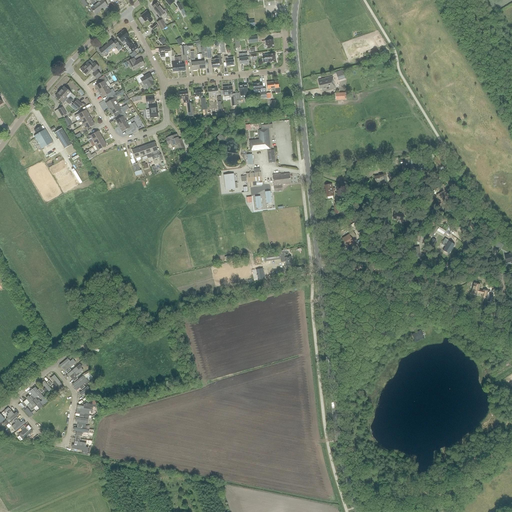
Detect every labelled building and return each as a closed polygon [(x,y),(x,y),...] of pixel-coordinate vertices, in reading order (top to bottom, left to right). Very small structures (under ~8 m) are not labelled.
[(96,15),(102,10),(93,0),(89,0),(93,4),(94,4),(95,6),(91,9),(96,15)] [(93,0),(102,10),(107,6),(102,0),(99,2),(97,0),(93,0)] [(165,0),(170,6),(172,9),(174,12),(178,9),(173,4),(175,3),(174,2),(175,1),(174,0),(164,0),(165,0)] [(187,16),(180,3),(176,5),(180,10),(184,18),(187,16)] [(160,17),(166,13),(159,4),(158,5),(157,4),(153,7),(154,9),(154,10),(160,17)] [(150,23),(153,21),(151,17),(147,11),(141,16),(145,22),(148,20),(150,23)] [(166,27),(162,19),(157,22),(161,30),(166,27)] [(135,43),(134,44),(128,37),(129,36),(124,30),(117,36),(122,42),(125,40),(128,44),(127,45),(133,52),(138,48),(135,43)] [(158,41),(162,45),(167,41),(163,37),(158,41)] [(108,56),(108,54),(107,54),(115,47),(119,51),(122,48),(116,40),(114,43),(112,41),(99,51),(102,53),(104,56),(105,57),(107,57),(108,56)] [(268,49),(274,48),(273,40),(265,41),(266,46),(268,46),(268,49)] [(199,68),(198,62),(196,62),(194,52),(191,52),(192,59),(192,63),(193,70),(197,69),(199,68)] [(248,64),(249,64),(248,61),(250,61),(250,57),(248,57),(247,57),(247,53),(239,54),(240,58),(240,65),(244,64),(244,65),(248,65),(248,64)] [(276,62),(275,54),(269,54),(269,55),(263,56),(264,63),(270,62),(270,63),(276,62)] [(222,65),(221,55),(217,55),(217,59),(211,60),(212,68),(220,67),(220,65),(222,65)] [(234,58),(228,58),(228,57),(225,57),(225,61),(226,61),(227,66),(235,65),(234,58)] [(141,58),(136,61),(134,58),(128,62),(131,68),(134,67),(136,70),(145,65),(141,58)] [(88,63),(81,70),(86,75),(92,70),(94,72),(99,67),(95,63),(93,64),(90,61),(88,63)] [(97,71),(93,75),(97,80),(102,75),(100,73),(97,71)] [(336,73),(339,81),(345,79),(343,71),(336,73)] [(154,85),(152,81),(153,81),(150,74),(144,77),(142,74),(136,77),(139,84),(142,82),(144,85),(146,84),(148,88),(154,85)] [(99,92),(109,87),(106,83),(109,81),(106,76),(98,81),(100,84),(96,86),(99,92)] [(323,91),(335,88),(333,76),(325,78),(325,79),(318,80),(320,89),(322,89),(323,91)] [(279,88),(278,82),(267,83),(268,89),(275,88),(276,94),(281,93),(280,88),(279,88)] [(267,98),(266,94),(266,87),(263,87),(262,83),(253,84),(254,94),(261,93),(261,98),(267,98)] [(248,91),(247,85),(239,86),(240,92),(240,96),(248,95),(248,91)] [(61,89),(60,91),(71,102),(73,99),(70,96),(72,94),(64,87),(62,90),(61,89)] [(108,98),(115,94),(116,94),(113,89),(111,90),(109,87),(99,92),(102,97),(106,95),(108,98)] [(237,106),(236,96),(234,97),(232,87),(223,88),(224,91),(224,95),(224,96),(229,96),(229,97),(231,97),(232,106),(237,106)] [(199,97),(203,96),(202,90),(194,91),(195,99),(196,100),(198,99),(199,98),(199,97)] [(69,104),(71,102),(60,91),(58,93),(58,94),(56,97),(63,103),(65,101),(69,104)] [(184,103),(189,103),(188,98),(188,91),(179,92),(180,99),(183,98),(184,103)] [(109,109),(118,104),(116,100),(117,99),(115,94),(108,98),(105,100),(107,103),(106,104),(109,109)] [(159,117),(157,103),(155,103),(155,96),(146,97),(146,102),(148,102),(150,118),(159,117)] [(79,108),(82,105),(77,100),(74,104),(79,108)] [(118,116),(125,112),(128,110),(126,106),(123,108),(122,107),(120,108),(118,104),(109,109),(112,115),(114,114),(115,117),(118,116)] [(62,117),(67,114),(62,107),(58,110),(62,117)] [(81,120),(89,115),(86,110),(78,115),(78,114),(75,116),(76,118),(78,116),(80,119),(81,120)] [(119,126),(127,122),(125,119),(128,117),(125,112),(118,116),(120,118),(116,121),(118,124),(119,126)] [(84,125),(92,120),(89,115),(81,120),(80,119),(78,121),(79,122),(81,121),(83,124),(84,125)] [(72,124),(68,117),(62,120),(66,127),(72,124)] [(84,125),(83,124),(80,126),(81,127),(84,126),(87,130),(95,125),(92,120),(84,125)] [(128,132),(131,131),(134,129),(133,127),(130,120),(127,122),(119,126),(121,129),(123,132),(127,130),(128,132)] [(42,149),(53,142),(45,130),(43,131),(41,127),(35,131),(37,134),(34,136),(42,149)] [(62,128),(55,133),(65,149),(72,145),(62,128)] [(251,151),(271,149),(269,129),(259,130),(260,140),(250,141),(251,151)] [(91,142),(101,136),(98,131),(90,136),(90,135),(87,137),(88,138),(87,139),(89,143),(90,142),(91,142)] [(179,139),(177,134),(168,138),(166,138),(168,145),(171,144),(172,146),(177,144),(180,151),(186,149),(182,139),(179,139)] [(226,139),(219,134),(216,139),(222,144),(226,139)] [(93,147),(104,141),(101,136),(91,142),(93,147)] [(104,141),(93,147),(97,152),(99,151),(99,150),(107,145),(104,141)] [(155,142),(149,144),(152,153),(153,153),(155,159),(159,157),(160,161),(163,160),(161,154),(160,154),(159,150),(158,150),(155,142)] [(149,144),(143,146),(146,155),(151,153),(153,159),(155,159),(153,153),(152,153),(149,144)] [(143,146),(138,148),(141,157),(140,157),(141,160),(143,159),(142,156),(146,155),(143,146)] [(138,148),(132,150),(135,158),(134,158),(135,162),(137,161),(136,159),(140,157),(141,157),(138,148)] [(93,158),(91,155),(89,152),(87,153),(86,151),(84,152),(83,152),(85,154),(88,160),(93,158)] [(417,159),(418,161),(416,162),(417,164),(419,163),(421,166),(427,164),(423,156),(417,159)] [(437,169),(439,168),(440,170),(441,170),(443,169),(444,168),(443,166),(445,165),(440,156),(435,158),(436,160),(434,161),(437,169)] [(136,164),(133,165),(132,165),(135,172),(140,170),(138,163),(136,164)] [(263,185),(261,172),(247,174),(248,187),(263,185)] [(291,184),(290,175),(289,175),(289,173),(281,174),(281,173),(273,174),(274,186),(275,189),(275,191),(282,191),(282,185),(291,184)] [(387,178),(384,178),(384,177),(386,177),(385,173),(379,174),(379,176),(375,177),(376,183),(387,180),(387,178)] [(224,175),(226,190),(236,189),(235,188),(238,188),(237,183),(235,183),(234,174),(224,175)] [(333,189),(332,184),(324,186),(326,197),(334,196),(333,191),(335,191),(335,188),(333,189)] [(451,200),(449,197),(444,188),(445,187),(444,184),(438,188),(440,190),(441,190),(443,192),(437,196),(441,202),(438,204),(441,208),(444,206),(443,205),(444,204),(446,207),(447,206),(446,204),(447,204),(447,203),(451,200)] [(345,206),(334,205),(334,214),(344,215),(345,206)] [(404,215),(394,212),(392,218),(403,221),(404,215)] [(366,229),(364,230),(362,231),(358,223),(354,226),(358,233),(360,232),(362,235),(368,231),(366,229)] [(353,232),(347,236),(343,239),(347,246),(353,242),(351,238),(355,235),(353,232)] [(426,239),(428,234),(422,233),(421,235),(418,234),(416,241),(423,243),(424,238),(426,239)] [(495,246),(500,249),(504,244),(498,240),(495,246)] [(449,254),(455,245),(449,241),(443,250),(449,254)] [(419,256),(421,255),(420,250),(412,251),(413,260),(419,259),(419,256)] [(279,258),(279,253),(264,256),(265,262),(280,260),(279,258)] [(381,262),(376,266),(374,264),(370,267),(372,269),(373,271),(374,270),(375,271),(376,270),(378,272),(379,271),(380,272),(383,270),(381,267),(383,265),(381,262)] [(257,279),(264,278),(262,268),(255,270),(257,279)] [(482,294),(481,297),(486,298),(488,291),(483,290),(483,291),(479,290),(480,285),(474,283),(471,294),(477,296),(478,293),(482,294)] [(412,333),(415,341),(418,340),(424,337),(421,329),(412,333)] [(64,369),(75,360),(72,357),(61,366),(64,369)] [(72,378),(81,370),(78,366),(69,375),(72,378)] [(60,391),(65,386),(56,375),(50,380),(60,391)] [(75,388),(84,381),(82,378),(73,385),(75,388)] [(53,391),(46,382),(43,385),(50,393),(53,391)] [(82,396),(91,389),(90,387),(80,393),(82,396)] [(48,401),(36,388),(34,390),(44,402),(41,404),(34,395),(31,397),(40,408),(48,401)] [(39,407),(30,397),(27,399),(27,400),(22,404),(24,407),(27,405),(32,410),(34,408),(36,410),(39,407)] [(91,415),(92,408),(78,406),(77,413),(91,415)] [(24,411),(30,418),(33,415),(28,408),(27,409),(24,411)] [(20,416),(17,413),(8,421),(10,424),(20,416)] [(25,421),(21,425),(19,422),(15,426),(17,428),(14,430),(17,433),(27,424),(25,421)] [(34,432),(30,427),(20,436),(24,441),(34,432)] [(87,448),(88,444),(79,443),(78,447),(74,446),(73,449),(88,452),(89,448),(87,448)]
